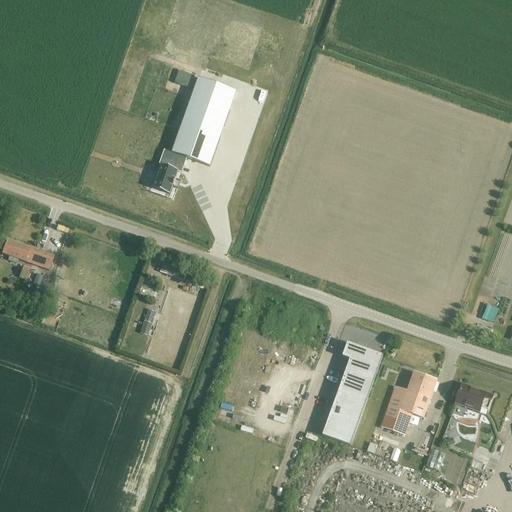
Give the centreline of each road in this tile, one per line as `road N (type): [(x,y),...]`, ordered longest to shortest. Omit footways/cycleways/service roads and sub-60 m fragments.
road 1 (unclassified): [(295,289),(0,184)]
road 2 (residential): [(511,364),(295,289)]
